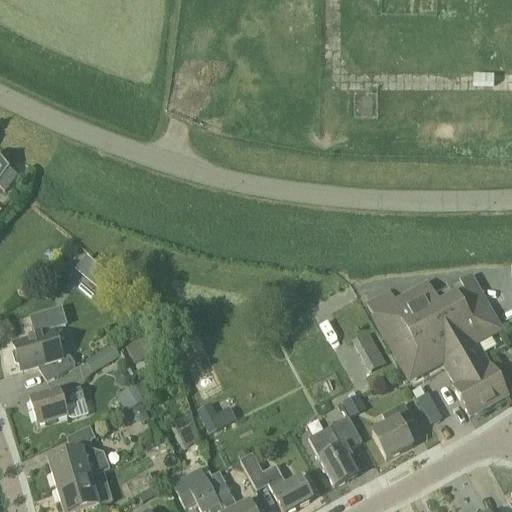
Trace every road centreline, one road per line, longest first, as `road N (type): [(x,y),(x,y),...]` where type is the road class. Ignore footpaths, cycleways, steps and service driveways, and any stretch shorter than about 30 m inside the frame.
road 1 (unclassified): [(511,210),(392,206),(263,187),(138,153),(0,95)]
road 2 (residential): [(363,511),(507,433)]
